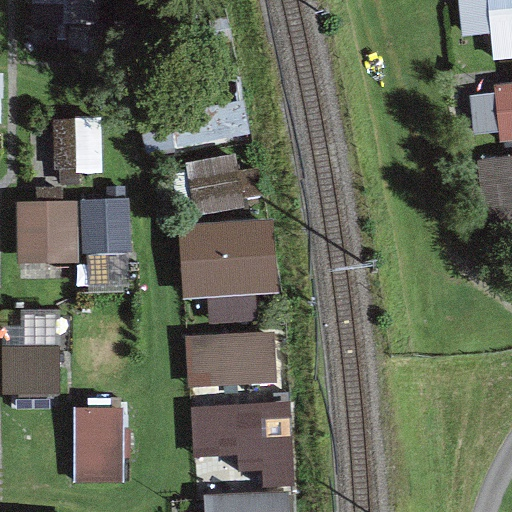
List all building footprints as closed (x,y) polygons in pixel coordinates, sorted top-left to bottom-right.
[(36,0),(35,21),(99,24),(99,0),(36,0)] [(511,0),(486,0),(494,66),(511,63),(511,0)] [(511,86),(495,89),(503,146),(511,144),(511,86)] [(102,119),(76,120),(77,173),(103,173),(102,119)] [(258,151),(194,164),(204,214),(268,202),(258,151)] [(511,160),(478,163),(482,220),(511,218),(511,160)] [(80,260),(79,197),(20,199),(21,262),(80,260)] [(80,204),(87,254),(135,247),(128,197),(80,204)] [(277,283),(274,222),(190,225),(192,286),(277,283)] [(10,311),(9,389),(63,390),(64,312),(10,311)] [(281,325),(191,330),(193,379),(284,374),(281,325)] [(195,383),(196,409),(287,404),(285,379),(195,383)] [(129,398),(77,399),(79,481),(131,479),(129,398)] [(238,411),(241,473),(293,471),(290,409),(238,411)] [(178,511),(294,511),(294,491),(178,497),(178,511)]
